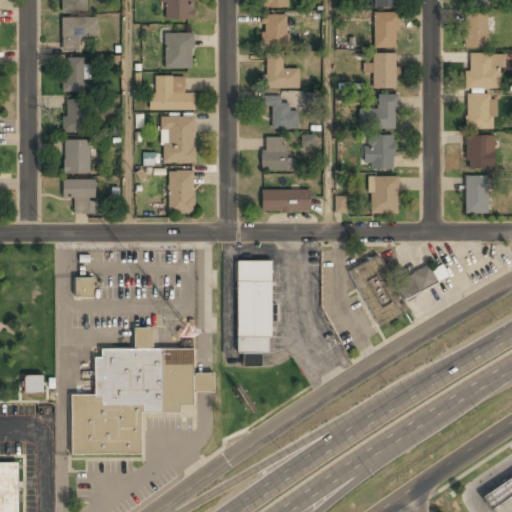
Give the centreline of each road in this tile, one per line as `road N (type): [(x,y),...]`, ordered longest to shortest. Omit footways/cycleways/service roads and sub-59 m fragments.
road 1 (residential): [(511,235),(0,234)]
road 2 (secondary): [(511,282),(278,424),(160,511)]
road 3 (motorway): [(511,336),(383,410),(236,511)]
road 4 (motorway): [(293,511),(511,373)]
road 5 (residential): [(227,0),(228,235)]
road 6 (residential): [(431,0),(434,234)]
road 7 (residential): [(28,0),(27,234)]
road 8 (motorway): [(383,410),(329,427),(188,511)]
road 9 (secondary): [(380,511),(511,423)]
